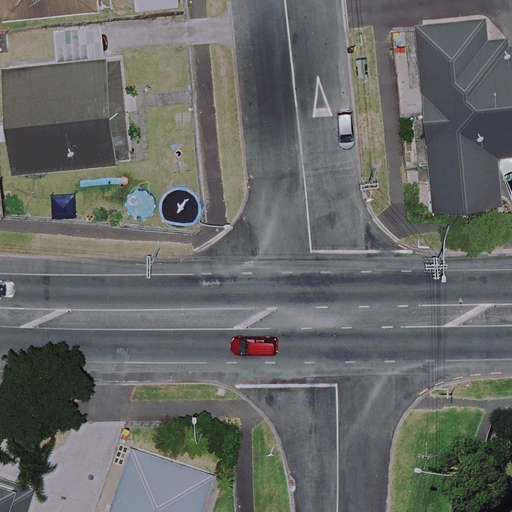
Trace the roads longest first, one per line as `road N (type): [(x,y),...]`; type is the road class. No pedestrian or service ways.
road 1 (secondary): [(321,317),(0,317)]
road 2 (residential): [(321,317),(286,0)]
road 3 (residential): [(337,511),(336,402),(321,317)]
road 4 (secondary): [(511,314),(321,317)]
